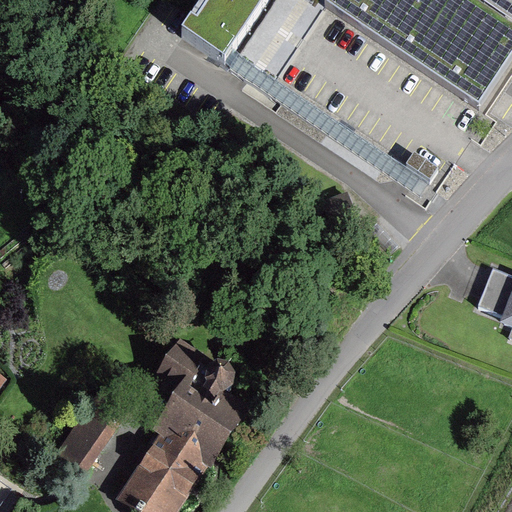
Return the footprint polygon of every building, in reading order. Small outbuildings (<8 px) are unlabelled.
[(262,0),(193,0),(169,37),(216,69),(262,0)] [(511,0),(329,0),(327,5),(480,110),(511,55),(511,0)] [(350,195),(324,206),(337,238),(363,228),(350,195)] [(511,282),(496,277),(481,317),(511,328),(511,282)] [(181,347),(153,382),(206,425),(234,390),(181,347)] [(0,511),(0,407),(15,386),(0,375),(0,511)] [(54,454),(83,475),(128,411),(99,390),(54,454)] [(175,511),(214,449),(158,415),(111,492),(144,511),(175,511)]
